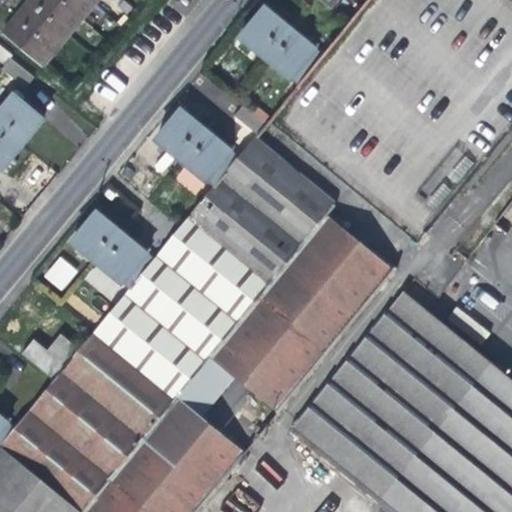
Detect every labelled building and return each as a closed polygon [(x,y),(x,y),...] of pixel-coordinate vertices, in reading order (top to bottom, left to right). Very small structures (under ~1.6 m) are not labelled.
[(95,0),(28,0),(18,14),(7,27),(1,34),(41,68),(95,0)] [(304,40),(286,25),(262,6),(247,24),(237,36),(296,85),(321,55),(304,40)] [(0,45),(0,50),(11,59),(13,57),(0,45)] [(0,61),(5,66),(11,59),(0,50),(0,61)] [(31,82),(11,65),(3,75),(23,91),(31,82)] [(11,96),(0,109),(0,128),(21,145),(33,130),(41,121),(11,96)] [(236,118),(256,132),(266,118),(246,104),(236,118)] [(153,137),(212,187),(236,157),(221,144),(202,128),(178,107),(162,127),(153,137)] [(0,170),(10,159),(21,145),(0,128),(0,170)] [(0,511),(194,511),(242,454),(198,418),(233,376),(277,411),(391,273),(323,217),(333,206),(252,138),(236,157),(212,187),(153,259),(129,289),(77,351),(53,381),(12,431),(0,445),(0,511)] [(69,239),(129,289),(153,259),(140,248),(118,229),(95,209),(84,222),(69,239)] [(42,276),(61,292),(79,271),(59,255),(42,276)] [(511,511),(511,381),(405,292),(287,432),(384,511),(511,511)] [(19,322),(6,311),(0,318),(0,342),(13,353),(31,332),(19,322)] [(22,356),(53,381),(77,351),(61,337),(48,353),(34,341),(22,356)] [(29,370),(20,381),(36,395),(45,384),(29,370)] [(0,445),(12,431),(0,420),(0,445)]
